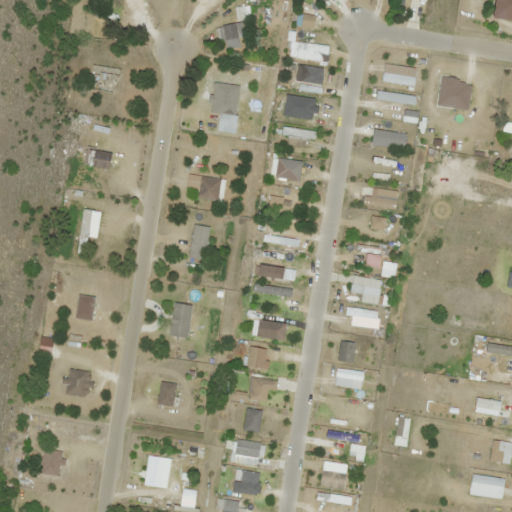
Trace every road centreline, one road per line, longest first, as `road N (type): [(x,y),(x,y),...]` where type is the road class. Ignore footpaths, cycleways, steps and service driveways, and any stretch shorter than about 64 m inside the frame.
road 1 (residential): [(279,511),(354,29),(511,52)]
road 2 (residential): [(175,42),(102,511)]
